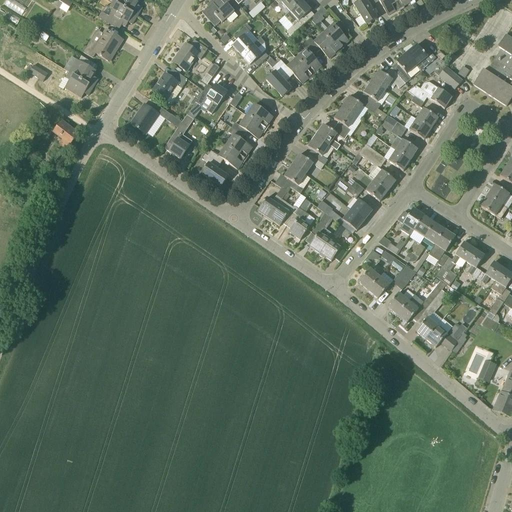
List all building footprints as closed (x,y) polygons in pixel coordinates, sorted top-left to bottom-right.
[(54,0),(51,5),(59,9),(62,4),(69,8),(72,3),(66,0),(54,0)] [(114,0),(113,2),(137,17),(142,9),(136,6),(140,1),(138,0),(114,0)] [(220,0),(221,0),(220,0),(213,0),(211,2),(212,4),(202,14),(214,28),(220,22),(222,24),(234,13),(231,10),(235,6),(229,0),(220,0)] [(275,0),(275,1),(279,6),(281,4),(289,12),(284,17),(284,18),(302,2),(300,0),(275,0)] [(366,26),(377,19),(370,8),(375,5),(371,0),(363,0),(354,6),(361,17),(366,26)] [(371,0),(375,5),(379,2),(388,17),(399,10),(393,0),(371,0)] [(393,0),(399,10),(410,3),(407,0),(393,0)] [(132,25),(137,17),(113,2),(110,8),(113,10),(109,17),(101,13),(98,18),(119,30),(121,26),(125,28),(128,23),(132,25)] [(300,29),(309,20),(314,16),(310,12),(310,11),(302,2),(284,18),(292,27),(286,33),(290,37),(300,29)] [(314,16),(309,20),(316,27),(321,23),(324,20),(322,18),(318,13),(317,12),(314,16)] [(333,26),(328,31),(323,35),(339,52),(348,43),(333,26)] [(450,44),(457,34),(446,26),(439,37),(450,44)] [(247,34),(243,30),(232,40),(236,44),(233,47),(241,57),(260,40),(260,39),(253,45),(245,36),(247,34)] [(45,45),(49,38),(39,31),(35,36),(38,38),(37,40),(45,45)] [(106,31),(103,35),(97,46),(90,42),(83,54),(93,60),(96,55),(109,63),(122,41),(106,31)] [(226,35),(220,41),(224,45),(230,40),(226,35)] [(339,52),(323,35),(314,43),(310,39),(306,44),(316,54),(320,50),(329,60),(339,52)] [(511,39),(505,36),(497,48),(501,51),(486,73),(483,71),(473,86),(506,108),(511,98),(511,39)] [(257,67),(268,57),(264,53),(262,55),(257,50),(264,44),(260,40),(241,57),(250,66),(253,63),(257,67)] [(207,50),(194,41),(189,48),(185,45),(173,63),(186,72),(196,57),(201,60),(207,50)] [(312,77),(321,68),(312,58),(316,54),(306,44),(302,47),(305,51),(296,60),(312,77)] [(420,50),(417,46),(406,54),(421,72),(436,59),(425,46),(420,50)] [(442,61),(445,58),(440,53),(436,56),(442,61)] [(397,64),(392,69),(405,85),(411,80),(407,76),(416,68),(420,72),(421,72),(406,54),(396,63),(397,64)] [(93,89),(98,80),(93,77),(96,72),(72,58),(64,71),(69,74),(93,89)] [(282,99),(291,90),(282,80),(286,76),(276,65),(271,59),(266,63),(272,69),(276,73),(266,82),(282,99)] [(312,77),(296,60),(287,68),(281,61),(276,65),(286,76),(290,72),(302,85),(312,77)] [(214,65),(207,75),(212,79),(219,69),(214,65)] [(43,82),(48,75),(33,67),(29,74),(43,82)] [(455,91),(462,82),(445,67),(438,77),(455,91)] [(465,79),(470,71),(463,67),(458,74),(465,79)] [(379,72),(371,83),(385,92),(389,87),(393,89),(396,86),(399,90),(405,85),(392,69),(384,75),(379,72)] [(153,92),(167,102),(177,86),(181,90),(188,81),(175,72),(171,79),(165,75),(153,92)] [(88,97),(93,89),(69,74),(65,79),(69,81),(65,89),(81,99),(84,95),(88,97)] [(377,110),(381,106),(377,103),(385,92),(371,83),(364,94),(365,95),(362,100),(377,110)] [(407,93),(413,98),(424,104),(427,99),(444,110),(452,99),(438,90),(429,84),(423,85),(420,90),(416,87),(407,93)] [(208,86),(203,93),(198,100),(194,107),(198,110),(199,107),(201,108),(202,105),(209,109),(206,112),(212,115),(227,93),(215,86),(213,89),(208,86)] [(198,100),(203,93),(198,89),(193,96),(195,98),(198,100)] [(235,109),(242,98),(237,94),(230,105),(235,109)] [(358,104),(349,98),(341,109),(355,118),(362,107),(374,115),(373,117),(383,124),(384,121),(387,117),(377,110),(362,100),(358,104)] [(424,104),(413,98),(410,103),(420,109),(424,104)] [(146,136),(159,116),(158,115),(144,105),(138,113),(140,114),(132,126),(146,136)] [(265,129),(273,119),(253,106),(246,116),(265,129)] [(396,107),(390,115),(394,118),(400,110),(396,107)] [(347,136),(350,131),(347,129),(355,118),(341,109),(334,120),(338,123),(335,128),(347,136)] [(431,130),(438,120),(423,110),(416,121),(431,130)] [(167,121),(177,129),(182,123),(171,115),(167,121)] [(265,129),(246,116),(239,127),(235,124),(232,129),(244,137),(247,132),(258,140),(265,129)] [(390,118),(387,123),(403,134),(407,129),(390,118)] [(401,139),(403,134),(387,123),(384,121),(383,124),(381,127),(401,139)] [(431,130),(416,121),(409,131),(424,141),(431,130)] [(67,150),(79,135),(61,122),(53,133),(62,140),(59,144),(67,150)] [(182,136),(188,127),(182,123),(177,129),(164,150),(169,153),(180,161),(192,142),(182,136)] [(332,132),(323,126),(317,134),(316,134),(314,136),(329,146),(336,151),(340,146),(332,141),(336,135),(344,141),(347,136),(335,128),(332,132)] [(245,160),(252,149),(241,142),(244,137),(232,129),(228,134),(232,137),(226,146),(245,160)] [(324,166),(327,161),(321,157),(329,146),(314,136),(313,139),(314,140),(308,148),(311,151),(308,155),(324,166)] [(397,137),(390,148),(410,162),(417,151),(403,141),(397,137)] [(383,158),(370,148),(365,145),(362,150),(383,165),(386,161),(403,172),(410,162),(390,148),(383,158)] [(207,152),(205,155),(219,165),(223,160),(237,170),(245,160),(226,146),(218,157),(211,152),(210,154),(207,152)] [(383,165),(362,150),(358,154),(370,163),(376,168),(379,170),(383,165)] [(219,165),(205,155),(202,160),(209,164),(201,175),(220,188),(228,177),(216,170),(219,165)] [(324,166),(308,155),(305,160),(299,156),(294,164),(292,163),(291,166),(306,176),(313,165),(321,171),(324,166)] [(281,176),(278,181),(290,189),(290,188),(299,195),(310,179),(306,176),(291,166),(289,169),(290,169),(284,178),(281,176)] [(356,169),(352,166),(348,170),(353,174),(356,169)] [(511,185),(511,170),(507,167),(499,178),(511,185)] [(396,183),(381,171),(373,182),(388,193),(396,183)] [(278,181),(275,185),(281,190),(283,191),(287,194),(290,189),(278,181)] [(380,203),(388,193),(373,182),(365,192),(380,203)] [(359,195),(363,190),(354,183),(350,188),(359,195)] [(487,197),(502,207),(509,196),(494,186),(487,197)] [(356,199),(359,195),(350,188),(347,192),(356,199)] [(268,221),(282,201),(276,197),(272,203),(267,199),(257,212),(266,218),(265,219),(268,221)] [(500,221),(507,210),(502,207),(487,197),(480,208),(495,217),(500,221)] [(293,208),(282,201),(268,221),(270,223),(271,222),(280,227),(282,224),(287,227),(299,210),(296,208),(293,208)] [(305,201),(299,210),(287,227),(291,230),(289,234),(300,241),(310,228),(304,224),(309,216),(306,213),(311,205),(305,201)] [(364,222),(372,212),(358,201),(350,211),(364,222)] [(414,232),(423,217),(413,210),(399,230),(410,237),(413,232),(414,232)] [(356,232),(364,222),(350,211),(342,221),(356,232)] [(328,216),(332,220),(337,223),(340,218),(331,212),(328,216)] [(322,236),(332,220),(328,216),(325,214),(318,225),(311,234),(316,237),(309,248),(320,255),(330,241),(322,236)] [(424,239),(434,224),(423,217),(414,232),(424,239)] [(435,246),(444,231),(434,224),(424,239),(435,246)] [(339,263),(347,254),(341,249),(335,245),(342,236),(347,239),(351,235),(340,227),(337,231),(330,241),(320,255),(331,263),(334,259),(339,263)] [(455,238),(444,231),(435,246),(428,256),(438,262),(437,265),(441,268),(448,258),(443,255),(445,252),(446,253),(455,238)] [(407,264),(420,245),(414,242),(408,252),(409,253),(403,261),(407,264)] [(434,280),(440,283),(441,282),(446,285),(449,288),(456,277),(449,272),(454,265),(455,266),(461,270),(474,251),(464,244),(452,261),(448,258),(441,268),(440,271),(434,280)] [(399,251),(395,248),(390,245),(386,250),(396,256),(399,251)] [(407,264),(416,263),(425,249),(420,245),(407,264)] [(461,270),(471,277),(476,269),(484,257),(474,251),(461,270)] [(395,260),(384,252),(381,258),(388,262),(386,264),(390,267),(391,264),(395,260)] [(395,260),(391,264),(401,272),(404,268),(395,260)] [(489,279),(495,283),(504,270),(493,263),(485,275),(481,283),(485,285),(489,279)] [(397,286),(410,270),(405,266),(404,268),(401,272),(392,283),(397,286)] [(421,268),(417,275),(422,278),(426,272),(421,268)] [(368,292),(379,278),(370,270),(358,283),(368,292)] [(402,291),(416,274),(413,272),(410,270),(397,286),(402,291)] [(491,290),(501,296),(505,290),(511,279),(511,275),(504,270),(495,283),(491,290)] [(378,300),(389,287),(379,278),(368,292),(378,300)] [(420,307),(425,312),(430,306),(446,285),(441,282),(440,283),(420,307)] [(455,282),(451,288),(456,292),(460,285),(455,282)] [(430,306),(425,312),(432,317),(442,305),(441,304),(452,290),(449,288),(446,285),(430,306)] [(408,303),(414,296),(408,291),(402,297),(398,294),(387,308),(397,316),(408,303)] [(511,321),(511,297),(509,296),(503,305),(511,310),(511,318),(511,320),(511,321)] [(476,298),(473,303),(479,306),(482,301),(476,298)] [(492,308),(489,314),(494,317),(495,318),(503,305),(497,301),(492,308)] [(407,325),(418,311),(408,303),(397,316),(407,325)] [(426,341),(437,327),(427,319),(416,332),(426,341)] [(435,349),(440,343),(445,348),(452,340),(457,344),(464,335),(463,334),(466,330),(461,325),(460,327),(456,324),(455,327),(454,326),(452,329),(447,335),(437,327),(426,341),(435,349)] [(488,383),(492,374),(495,366),(486,362),(478,379),(488,383)] [(511,373),(510,372),(501,394),(493,411),(509,418),(510,417),(511,411),(511,373)]
